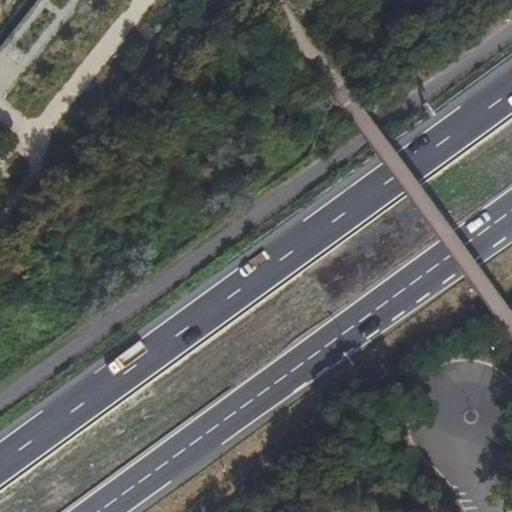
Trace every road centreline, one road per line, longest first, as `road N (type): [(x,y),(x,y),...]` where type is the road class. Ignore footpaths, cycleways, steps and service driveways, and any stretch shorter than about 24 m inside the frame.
road 1 (motorway): [(511,93),(0,466)]
road 2 (motorway): [(102,511),(511,213)]
road 3 (track): [(36,155),(151,0)]
